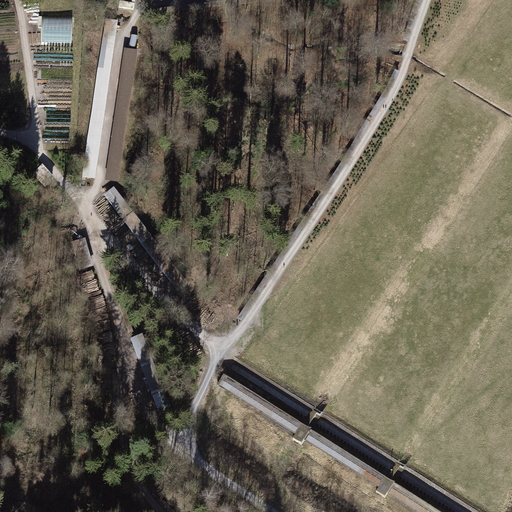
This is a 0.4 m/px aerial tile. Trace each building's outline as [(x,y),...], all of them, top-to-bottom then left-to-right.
[(98,178),(115,37),(103,35),(85,177),(98,178)] [(43,164),(33,174),(46,187),(55,178),(43,164)] [(115,190),(103,199),(122,222),(133,213),(115,190)] [(478,511),(238,358),(231,368),(456,511),(478,511)] [(443,511),(224,374),(216,386),(296,436),(294,438),(302,444),(304,441),(379,488),(376,492),(386,499),(388,495),(414,511),(443,511)]
